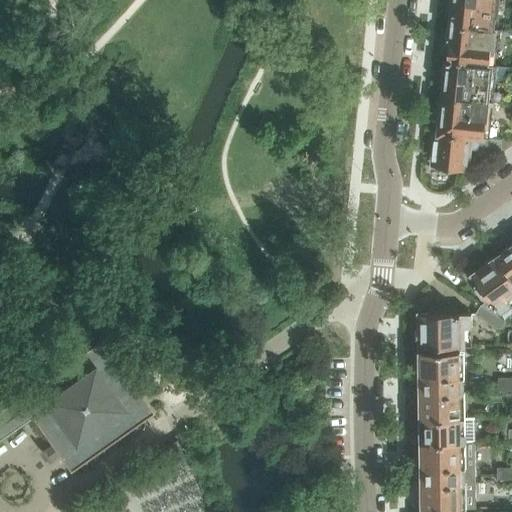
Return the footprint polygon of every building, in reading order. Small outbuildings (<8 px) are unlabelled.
[(504,0),(453,0),(453,9),(450,12),(449,19),(451,22),(451,23),(498,28),(501,2),(504,2),(504,0)] [(501,37),(502,29),(498,29),(498,28),(451,23),(448,59),(497,65),(497,64),(494,64),(497,37),(501,37)] [(444,95),(444,96),(493,101),(497,65),(448,59),(445,82),(442,85),(441,92),(444,95)] [(444,96),(440,132),(487,137),(489,115),(492,115),(493,101),(444,96)] [(501,140),(501,139),(487,138),(487,137),(440,132),(440,134),(436,136),(433,161),(437,164),(437,166),(467,169),(468,158),(469,158),(470,146),(478,147),(477,149),(500,151),(500,150),(501,140)] [(511,277),(511,246),(497,257),(511,277)] [(485,266),(473,274),(480,284),(477,287),(486,300),(481,305),(498,315),(501,312),(511,304),(508,299),(511,296),(511,277),(497,257),(496,258),(492,257),(485,262),(485,266)] [(481,305),(475,313),(496,327),(502,326),(505,320),(498,315),(481,305)] [(420,327),(417,330),(417,341),(420,344),(420,346),(472,345),(472,313),(460,313),(460,312),(455,313),(455,307),(447,307),(447,308),(432,308),(432,313),(420,313),(420,327)] [(105,337),(21,396),(0,411),(0,440),(35,416),(54,443),(46,449),(45,448),(43,449),(52,461),(53,460),(53,459),(61,453),(73,469),(156,410),(105,337)] [(460,350),(421,350),(421,354),(417,356),(418,363),(421,366),(421,377),(442,377),(442,392),(461,392),(465,392),(465,376),(461,376),(460,350)] [(442,377),(421,377),(421,404),(418,406),(418,413),(422,415),(422,418),(461,417),(461,392),(442,392),(442,377)] [(461,417),(422,418),(422,424),(418,426),(419,432),(422,434),(422,442),(468,441),(468,432),(473,429),(472,420),(468,417),(461,417)] [(422,444),(419,446),(419,453),(422,455),(422,467),(443,467),(443,482),(466,482),(475,482),(474,441),(468,441),(422,442),(422,444)] [(422,467),(423,493),(419,496),(419,503),(423,505),(423,509),(476,508),(475,482),(466,482),(443,482),(443,467),(422,467)]
